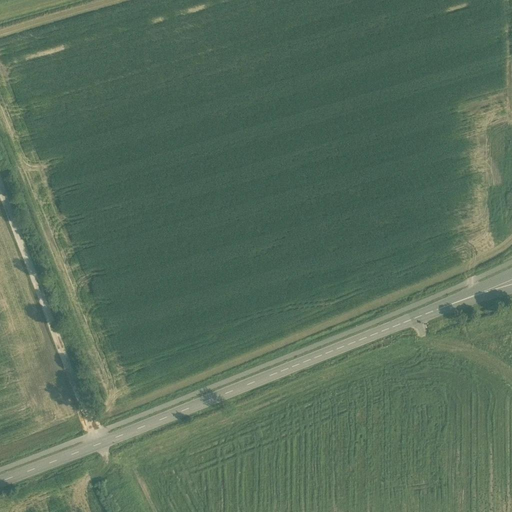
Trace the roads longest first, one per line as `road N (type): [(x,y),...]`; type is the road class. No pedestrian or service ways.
road 1 (tertiary): [(511,281),(0,481)]
road 2 (track): [(0,184),(98,443)]
